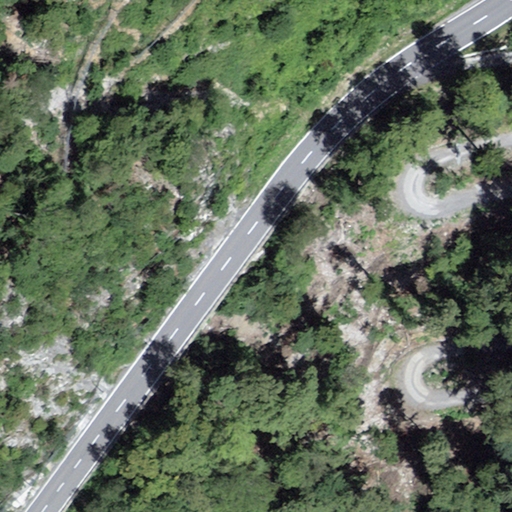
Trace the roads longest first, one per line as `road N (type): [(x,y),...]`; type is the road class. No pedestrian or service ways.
road 1 (primary): [(506,0),(409,62),(330,126),(42,511)]
road 2 (track): [(511,187),(429,207),(413,204),(407,187),(430,160),(511,140)]
road 3 (track): [(511,399),(419,399),(408,388),(409,369),(421,360),(511,345)]
